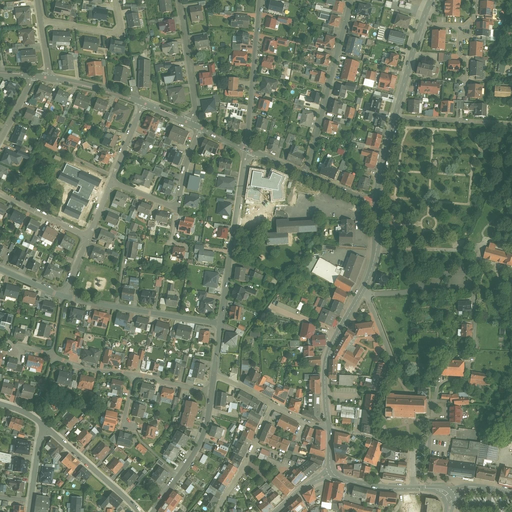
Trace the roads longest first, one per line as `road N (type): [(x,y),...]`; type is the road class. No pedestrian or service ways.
road 1 (residential): [(304,174),(350,0)]
road 2 (residential): [(219,324),(246,148)]
road 3 (residential): [(219,324),(62,296)]
road 4 (residential): [(374,437),(391,362),(361,291)]
road 5 (residential): [(246,148),(259,0)]
road 6 (residential): [(110,180),(175,203),(199,128)]
road 7 (secondary): [(361,291),(327,354),(329,427)]
road 8 (residential): [(153,511),(202,436),(212,392)]
road 9 (residential): [(44,426),(138,511)]
road 10 (residential): [(189,123),(194,103),(178,0)]
road 11 (residential): [(134,375),(17,346)]
road 12 (residential): [(218,511),(273,405)]
